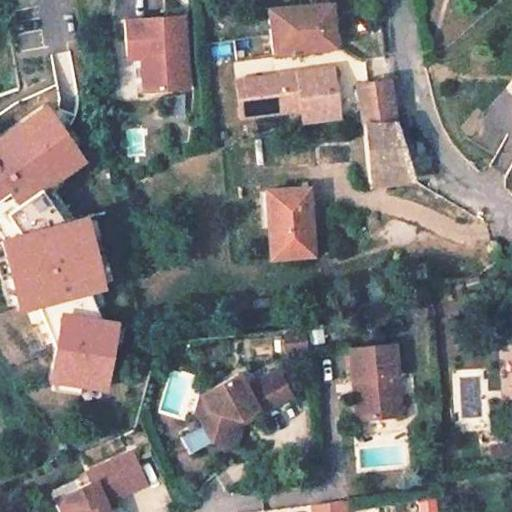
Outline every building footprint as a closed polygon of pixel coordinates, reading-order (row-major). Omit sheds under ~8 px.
[(327,0),(317,0),(317,3),(271,6),(272,33),(330,26),(327,0)] [(185,18),(126,21),(128,59),(135,58),(150,58),(152,93),(190,90),(185,18)] [(273,53),(336,48),(335,26),(330,26),(272,33),(272,34),(273,53)] [(150,58),(135,58),(137,99),(152,98),(152,93),(150,58)] [(333,67),(250,77),(255,115),(301,109),(303,123),(340,119),(333,67)] [(255,115),(250,77),(235,79),(240,117),(255,115)] [(362,122),(367,182),(409,175),(394,123),(389,89),(388,79),(357,82),(362,122)] [(511,127),(511,103),(502,94),(468,130),(491,151),(511,127)] [(57,126),(8,137),(15,165),(21,164),(31,207),(55,201),(74,197),(57,126)] [(25,208),(31,207),(21,164),(15,165),(25,208)] [(305,185),(262,188),(266,255),(309,252),(305,185)] [(55,201),(31,207),(34,222),(58,216),(55,201)] [(300,326),(282,332),(283,347),(302,345),(300,326)] [(361,377),(365,416),(405,411),(396,341),(351,347),(354,378),(361,377)] [(260,410),(292,393),(279,368),(247,384),(241,371),(204,391),(213,408),(210,424),(206,426),(186,436),(194,453),(216,442),(239,448),(246,422),(243,414),(258,406),(260,410)] [(354,378),(358,417),(365,416),(361,377),(354,378)] [(210,424),(213,408),(204,391),(197,411),(206,426),(210,424)] [(511,438),(485,442),(488,459),(511,455),(511,438)] [(109,511),(105,501),(145,484),(130,449),(86,469),(90,480),(63,492),(71,511),(109,511)] [(56,495),(62,511),(71,511),(63,492),(56,495)] [(414,511),(435,511),(434,496),(413,498),(414,511)] [(343,511),(341,500),(311,504),(311,511),(343,511)]
